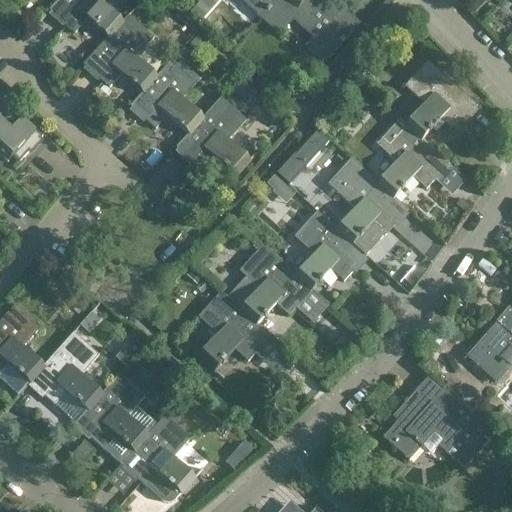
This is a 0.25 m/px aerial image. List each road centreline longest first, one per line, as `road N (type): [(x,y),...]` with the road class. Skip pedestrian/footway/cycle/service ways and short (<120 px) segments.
road 1 (residential): [(230,511),(404,332),(511,191)]
road 2 (residential): [(103,159),(0,39)]
road 3 (residential): [(0,278),(103,159)]
road 4 (residential): [(511,89),(428,0)]
